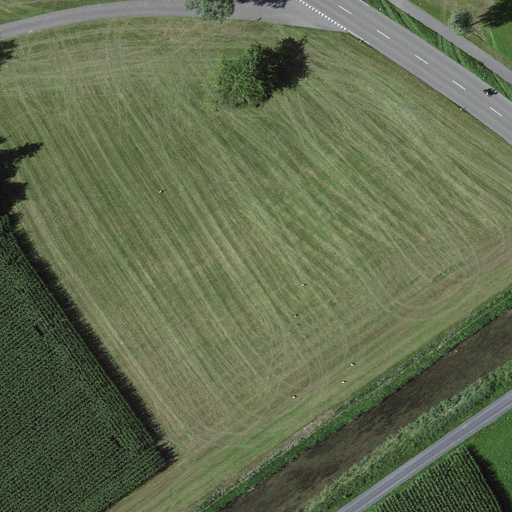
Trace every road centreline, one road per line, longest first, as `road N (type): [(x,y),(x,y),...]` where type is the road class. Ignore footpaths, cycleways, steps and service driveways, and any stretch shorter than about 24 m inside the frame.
road 1 (unclassified): [(0,35),(97,11),(281,0)]
road 2 (secondary): [(511,124),(328,0)]
road 3 (track): [(511,396),(347,511)]
